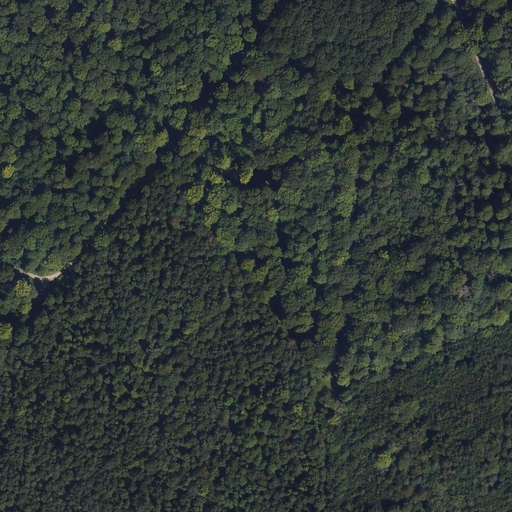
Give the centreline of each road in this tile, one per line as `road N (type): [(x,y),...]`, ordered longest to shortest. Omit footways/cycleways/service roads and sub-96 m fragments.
road 1 (unknown): [(434,0),(359,109),(332,386)]
road 2 (unknown): [(332,386),(0,510)]
road 3 (track): [(206,340),(100,511)]
road 4 (track): [(332,386),(431,511)]
road 5 (track): [(511,142),(453,0)]
